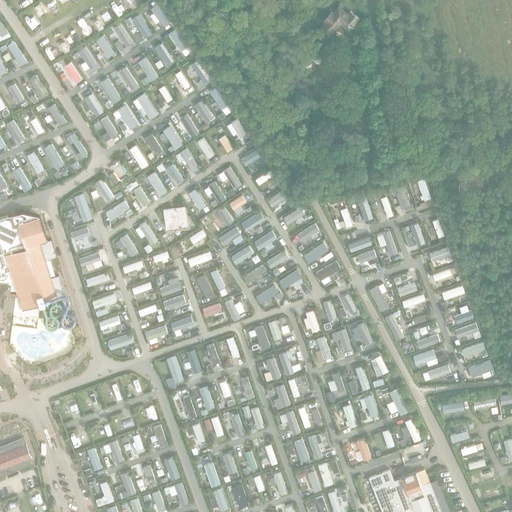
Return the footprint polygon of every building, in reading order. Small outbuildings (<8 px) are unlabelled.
[(320,28),(327,34),(329,35),(341,20),(344,23),(345,22),(348,25),(352,19),(349,17),(350,16),(338,7),(333,13),(331,11),(323,21),(325,22),(320,28)] [(322,41),(327,34),(320,28),(315,35),(322,41)] [(305,43),(298,45),(304,65),(307,67),(310,66),(311,63),(305,43)] [(163,209),(166,228),(186,225),(184,206),(163,209)] [(224,207),(212,215),(217,220),(221,218),(224,221),(230,217),(224,207)] [(38,217),(21,212),(0,218),(0,242),(15,291),(15,293),(13,314),(38,317),(39,303),(53,298),(57,297),(59,296),(64,295),(58,274),(54,275),(49,259),(56,257),(50,240),(46,241),(38,217)] [(15,291),(0,242),(0,293),(8,295),(8,292),(15,293),(15,291)] [(486,399),(481,399),(483,413),(488,413),(487,404),(489,403),(489,401),(487,402),(486,399)] [(159,424),(151,427),(159,447),(166,444),(159,424)] [(511,440),(508,426),(503,428),(504,435),(502,435),(504,442),(506,441),(506,442),(511,440)] [(455,441),(470,436),(468,430),(459,433),(459,430),(455,432),(455,434),(453,435),(455,441)] [(137,434),(131,436),(136,450),(142,448),(137,434)] [(11,442),(0,446),(0,476),(22,468),(21,465),(23,465),(33,460),(24,439),(14,443),(12,443),(11,442)] [(115,440),(107,442),(115,463),(122,460),(115,440)] [(462,455),(477,450),(475,444),(466,447),(466,445),(463,446),(463,448),(460,449),(462,455)] [(93,447),(85,450),(93,470),(101,467),(93,447)] [(508,461),(502,447),(496,449),(502,464),(508,461)] [(170,457),(162,459),(170,479),(177,477),(170,457)] [(469,468),(485,464),(484,459),(468,463),(469,468)] [(148,465),(141,467),(148,485),(155,482),(148,465)] [(380,472),(369,477),(376,496),(382,511),(441,511),(435,496),(424,468),(393,480),(389,469),(380,472)] [(126,472),(119,475),(126,495),(134,492),(126,472)] [(477,483),(492,478),(490,472),(475,477),(477,483)] [(105,481),(98,484),(106,503),(112,501),(105,481)] [(180,482),(172,485),(180,505),(188,502),(180,482)] [(158,490),(150,493),(157,511),(165,509),(158,490)] [(484,500),(500,495),(499,490),(483,494),(484,500)] [(140,511),(136,499),(128,501),(132,511),(140,511)]
